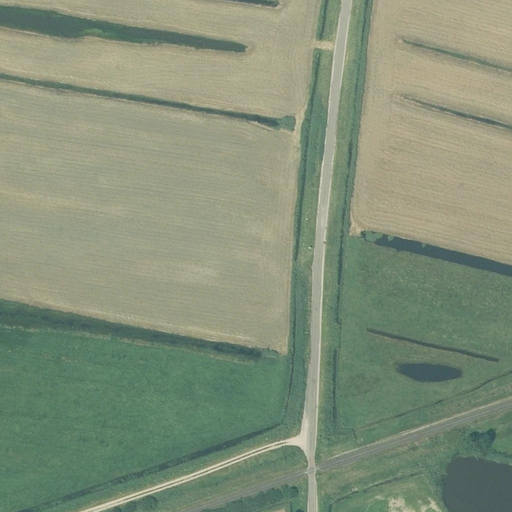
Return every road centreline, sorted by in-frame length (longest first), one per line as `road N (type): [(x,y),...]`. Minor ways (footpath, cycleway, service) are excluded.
road 1 (unclassified): [(312,511),(318,258),(347,0)]
road 2 (unknown): [(310,434),(86,511)]
